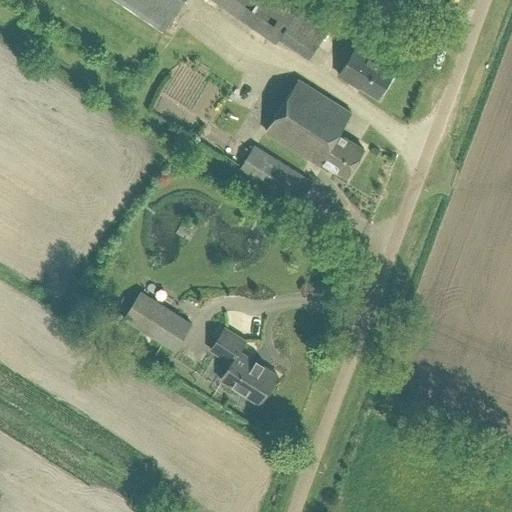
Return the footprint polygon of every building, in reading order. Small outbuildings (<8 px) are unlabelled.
[(184,0),(117,0),(164,31),(184,0)] [(296,12),(278,0),(215,0),(276,42),(279,38),(309,58),(329,30),(298,8),(296,12)] [(359,84),(378,96),(394,70),(356,46),(338,74),(358,86),(359,84)] [(331,166),(347,176),(364,149),(338,132),(351,112),(298,78),(265,130),(328,170),(331,166)] [(237,170),(296,207),(312,181),(254,144),(237,170)] [(123,318),(175,351),(193,322),(141,289),(123,318)] [(220,379),(259,403),(277,374),(239,350),(245,340),(224,327),(210,349),(231,362),(220,379)]
